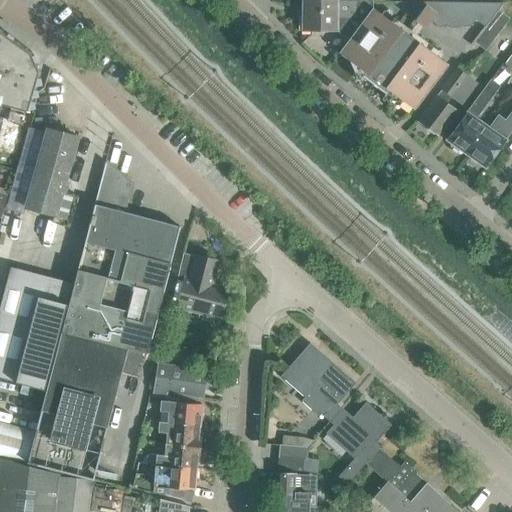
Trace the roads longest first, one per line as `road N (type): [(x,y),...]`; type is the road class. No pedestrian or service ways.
road 1 (residential): [(296,278),(1,0)]
road 2 (residential): [(511,472),(296,278)]
road 3 (residential): [(260,33),(470,218)]
road 4 (residential): [(246,511),(253,339),(296,278)]
